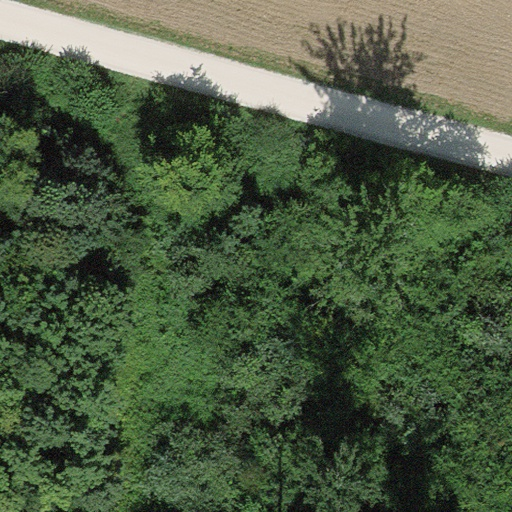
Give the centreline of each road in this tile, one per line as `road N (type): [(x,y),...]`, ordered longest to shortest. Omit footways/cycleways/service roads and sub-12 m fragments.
road 1 (track): [(0,25),(511,176)]
road 2 (track): [(151,70),(126,511)]
